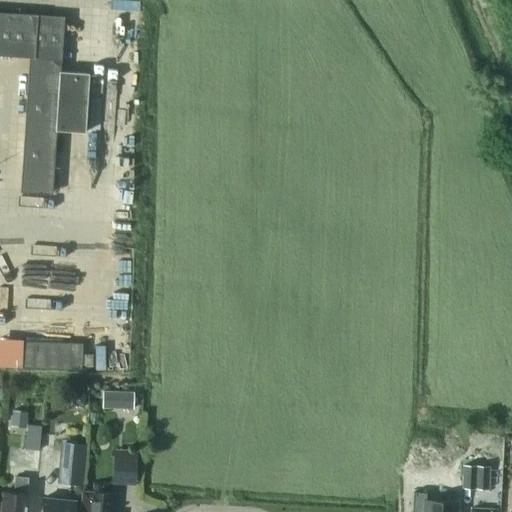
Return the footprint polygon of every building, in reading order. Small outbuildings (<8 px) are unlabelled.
[(61,71),(63,41),(65,16),(0,11),(0,52),(31,55),(22,189),(53,191),(57,130),(61,71)] [(90,73),(61,71),(57,130),(86,132),(90,73)] [(84,342),(23,340),(22,366),(83,367),(84,342)] [(119,391),(118,408),(134,409),(135,392),(119,391)] [(85,406),(86,394),(73,393),(73,406),(85,406)] [(28,412),(13,410),(11,426),(26,428),(28,412)] [(42,426),(28,425),(26,449),(40,450),(42,426)] [(58,483),(83,485),(86,444),(61,442),(58,483)] [(115,449),(112,482),(137,484),(139,451),(115,449)] [(463,488),(489,489),(489,467),(464,466),(463,488)] [(3,511),(28,511),(30,491),(29,491),(30,477),(17,476),(16,490),(6,489),(3,511)] [(82,511),(111,511),(114,492),(104,491),(104,483),(96,482),(95,490),(85,489),(82,511)] [(412,511),(457,511),(458,502),(427,500),(427,493),(414,492),(412,511)] [(45,511),(77,511),(79,499),(47,496),(45,511)]
